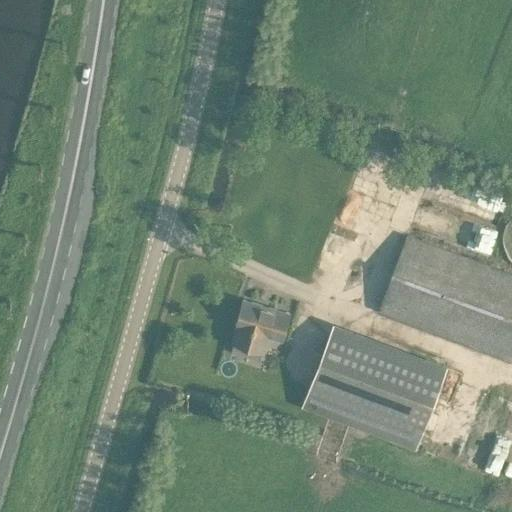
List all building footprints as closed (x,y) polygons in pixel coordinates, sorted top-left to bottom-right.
[(495,224),(505,201),(481,191),(471,215),(495,224)] [(511,219),(507,223),(503,227),(500,231),(499,236),(498,241),(498,247),(500,252),(504,259),(507,263),(511,266),(511,219)] [(376,308),(511,359),(511,271),(405,232),(376,308)] [(231,340),(260,348),(265,332),(280,336),(287,311),(241,297),(234,323),(236,324),(231,340)] [(300,402),(414,445),(445,362),(331,319),(300,402)]
